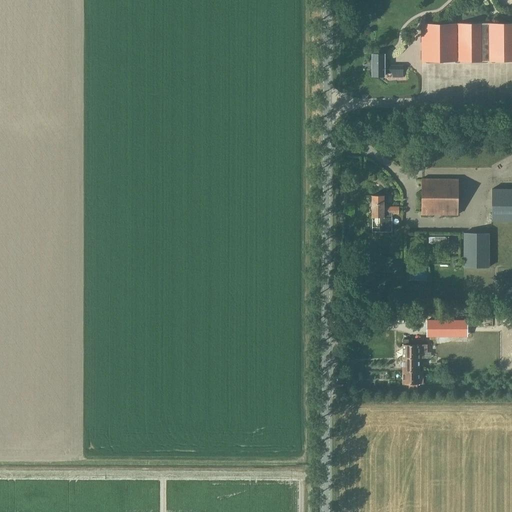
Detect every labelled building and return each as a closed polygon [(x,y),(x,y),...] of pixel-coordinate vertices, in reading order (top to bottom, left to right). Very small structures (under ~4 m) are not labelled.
[(491,61),(511,61),(511,24),(491,25),(491,61)] [(474,26),(459,26),(459,62),(474,62),(474,61),(491,61),(491,25),(474,25),(474,26)] [(422,26),(422,62),(459,62),(459,26),(422,26)] [(403,65),(386,65),(386,55),(374,55),(374,78),(386,78),(386,74),(392,74),(392,78),(403,78),(403,65)] [(457,215),(458,180),(422,179),(422,215),(457,215)] [(511,189),(492,190),(491,222),(511,221),(511,189)] [(384,207),(384,196),(372,196),(372,218),(381,218),(381,230),(392,231),(392,214),(399,214),(399,207),(384,207)] [(497,250),(497,242),(489,242),(489,233),(463,233),(463,268),(489,268),(489,250),(497,250)] [(427,320),(427,336),(467,336),(467,320),(427,320)] [(419,358),(423,358),(423,359),(423,352),(427,352),(427,345),(409,345),(408,340),(403,340),(403,345),(403,358),(419,358)] [(419,371),(419,358),(403,358),(403,371),(419,371)] [(419,384),(419,371),(403,371),(403,384),(404,384),(404,392),(417,392),(417,384),(419,384)]
